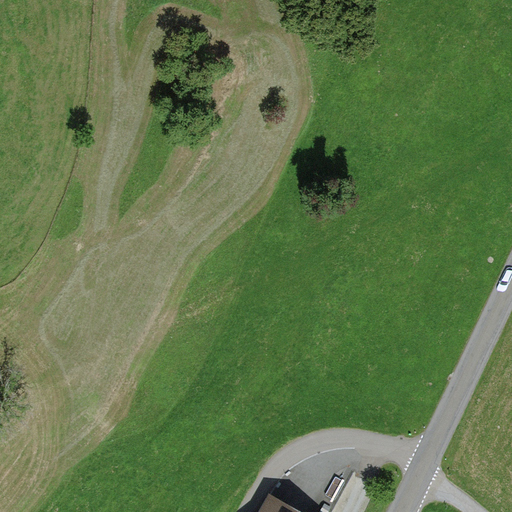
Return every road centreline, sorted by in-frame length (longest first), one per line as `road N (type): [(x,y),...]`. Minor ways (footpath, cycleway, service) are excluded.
road 1 (residential): [(247,511),(278,461),(311,442),(366,441),(424,469)]
road 2 (tertiary): [(511,285),(424,469)]
